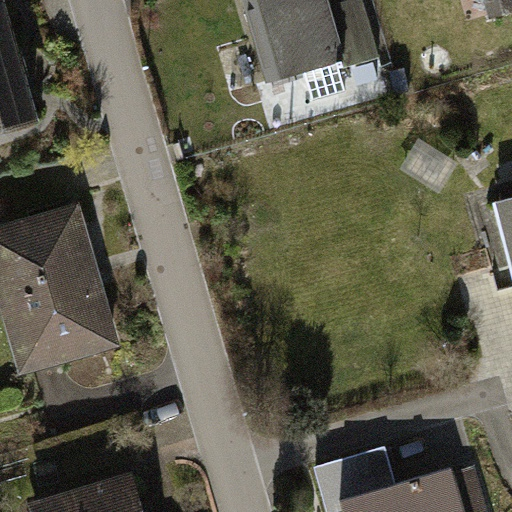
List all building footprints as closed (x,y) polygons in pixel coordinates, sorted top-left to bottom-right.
[(3,0),(0,0),(0,142),(48,126),(3,0)] [(323,0),(268,0),(249,5),(271,87),(343,68),(345,77),(380,67),(364,6),(328,16),(323,0)] [(511,0),(482,0),(488,20),(511,13),(511,0)] [(511,194),(484,201),(509,318),(511,317),(511,194)] [(69,229),(0,245),(0,363),(4,380),(100,357),(69,229)] [(146,511),(135,468),(20,499),(23,511),(146,511)] [(459,511),(449,474),(338,506),(339,511),(459,511)]
